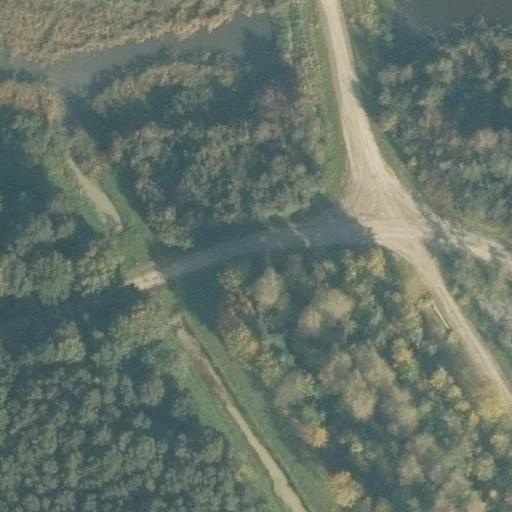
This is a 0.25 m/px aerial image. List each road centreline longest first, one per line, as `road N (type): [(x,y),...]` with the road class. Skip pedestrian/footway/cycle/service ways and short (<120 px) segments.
road 1 (track): [(0,322),(376,198),(333,0)]
road 2 (unknown): [(376,198),(511,410)]
road 3 (track): [(376,198),(511,269)]
